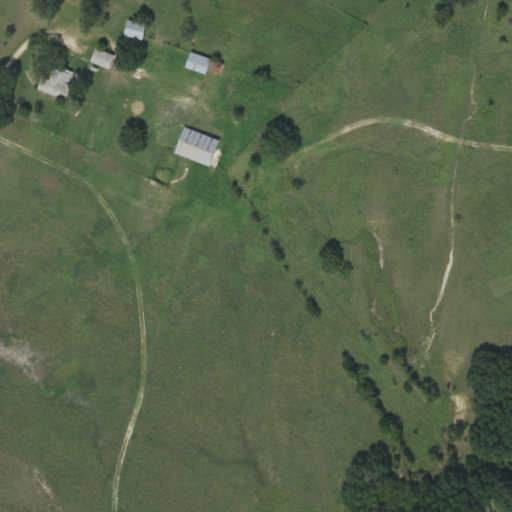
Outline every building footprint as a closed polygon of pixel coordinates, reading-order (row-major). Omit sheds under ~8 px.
[(143,40),(146,24),(128,21),(125,37),(143,40)] [(110,69),(115,55),(97,48),(91,62),(110,69)] [(206,74),(212,59),(191,52),(186,67),(206,74)] [(212,76),(245,88),(250,74),(217,61),(212,76)] [(69,84),(72,73),(50,65),(41,91),(70,101),(75,87),(69,84)] [(219,141),(185,128),(176,153),(209,166),(219,141)]
